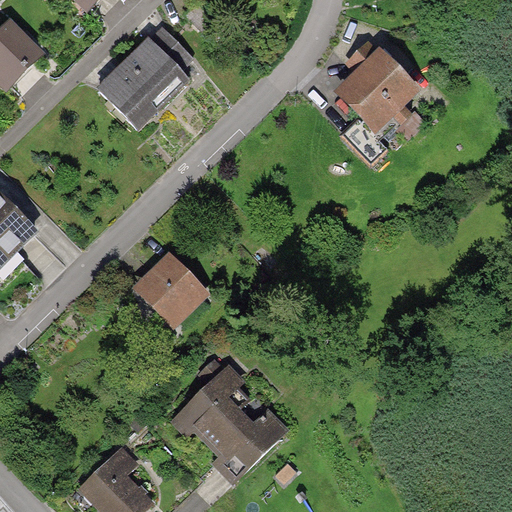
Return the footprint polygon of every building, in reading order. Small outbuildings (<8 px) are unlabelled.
[(100,0),(64,0),(67,2),(68,0),(81,0),(91,10),(100,0)] [(214,22),(199,7),(187,19),(202,34),(214,22)] [(43,56),(12,25),(0,37),(0,85),(7,93),(43,56)] [(188,83),(151,46),(101,95),(137,132),(188,83)] [(414,94),(369,48),(349,68),(361,80),(345,96),(377,128),(391,115),(403,127),(413,117),(401,106),(414,94)] [(426,126),(419,118),(401,135),(408,143),(426,126)] [(387,152),(361,126),(346,141),(371,167),(387,152)] [(0,268),(47,221),(9,184),(0,192),(0,268)] [(208,300),(168,262),(135,297),(174,335),(208,300)] [(296,435),(212,354),(192,374),(205,387),(167,426),(185,444),(195,435),(221,461),(214,468),(239,493),(296,435)] [(139,469),(120,451),(78,494),(97,511),(152,511),(158,506),(130,478),(139,469)]
